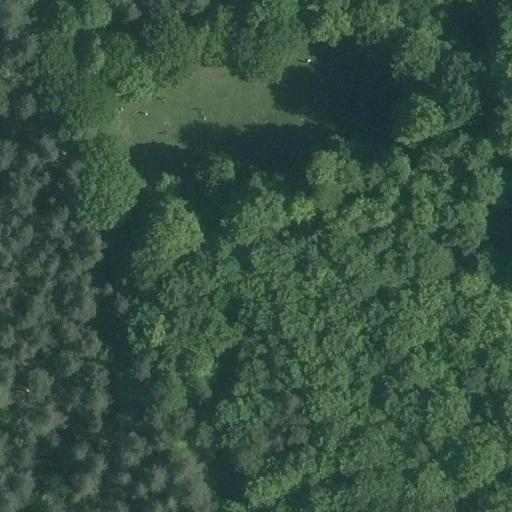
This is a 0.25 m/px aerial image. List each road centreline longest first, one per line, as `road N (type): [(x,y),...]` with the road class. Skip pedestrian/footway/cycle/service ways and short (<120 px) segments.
road 1 (track): [(0,73),(511,4)]
road 2 (unknown): [(511,420),(424,511)]
